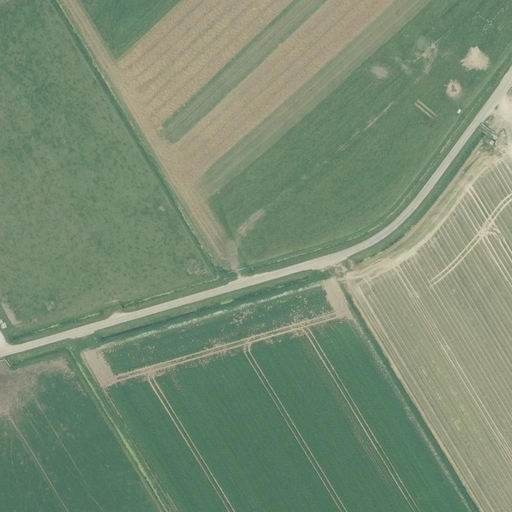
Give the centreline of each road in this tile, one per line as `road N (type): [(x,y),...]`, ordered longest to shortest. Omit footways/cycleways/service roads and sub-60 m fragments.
road 1 (unclassified): [(0,354),(367,244),(413,205),(511,74)]
road 2 (track): [(121,319),(0,109)]
